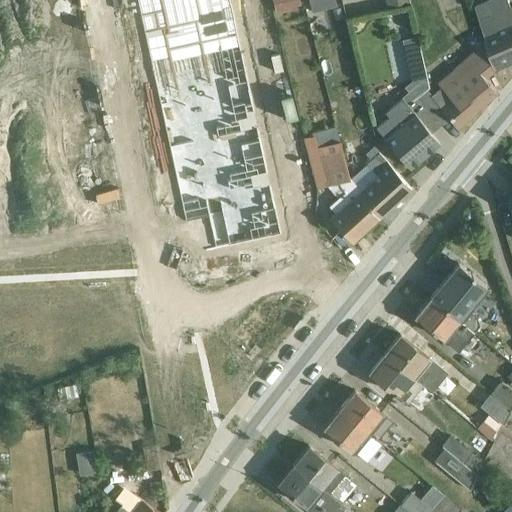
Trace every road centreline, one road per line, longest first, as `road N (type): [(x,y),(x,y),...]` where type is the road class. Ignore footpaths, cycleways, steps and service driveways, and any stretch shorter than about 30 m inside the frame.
road 1 (tertiary): [(190,511),(358,288),(474,154)]
road 2 (unknown): [(344,308),(311,268),(248,0)]
road 3 (unknown): [(311,268),(181,276)]
road 4 (residential): [(474,154),(511,275)]
